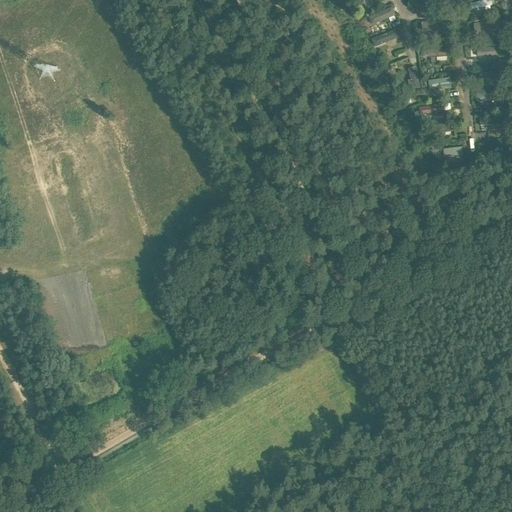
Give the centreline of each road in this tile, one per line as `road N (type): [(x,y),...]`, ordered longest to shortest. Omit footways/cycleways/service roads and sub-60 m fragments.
road 1 (track): [(0,505),(332,312)]
road 2 (track): [(363,294),(511,207)]
road 3 (track): [(68,472),(0,352)]
